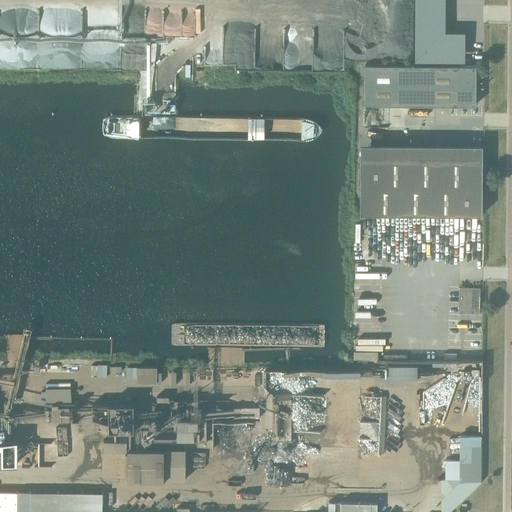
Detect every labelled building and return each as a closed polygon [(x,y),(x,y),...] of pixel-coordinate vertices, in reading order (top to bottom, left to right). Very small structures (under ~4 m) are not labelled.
[(147,33),(195,34),(196,9),(148,8),(147,33)] [(475,85),(475,65),(365,65),(364,105),(389,105),(457,105),(475,105),(475,85)] [(360,144),(360,158),(482,158),(482,144),(360,144)] [(481,215),(482,158),(360,158),(359,214),(481,215)] [(479,313),(479,288),(459,287),(458,313),(479,313)] [(450,359),(450,351),(426,350),(426,358),(450,359)] [(138,363),(138,378),(158,378),(158,363),(138,363)] [(85,374),(108,375),(109,365),(85,364),(85,374)] [(288,365),(288,374),(371,374),(371,369),(371,365),(288,365)] [(389,369),(389,377),(419,376),(419,368),(419,365),(389,365),(389,369)] [(72,386),(48,385),(48,400),(71,400),(72,386)] [(135,398),(112,398),(112,422),(135,422),(135,398)] [(96,415),(94,407),(83,410),(85,418),(96,415)] [(207,419),(177,419),(177,440),(193,440),(206,440),(206,431),(207,431),(207,419)] [(482,431),(461,430),(461,474),(442,474),(442,511),(447,511),(481,480),(482,443),(482,431)] [(129,437),(104,436),(104,445),(129,446),(129,437)] [(185,479),(185,449),(127,448),(127,479),(185,479)] [(104,489),(19,487),(18,507),(104,509),(104,489)] [(378,511),(379,502),(329,501),(328,511),(378,511)]
